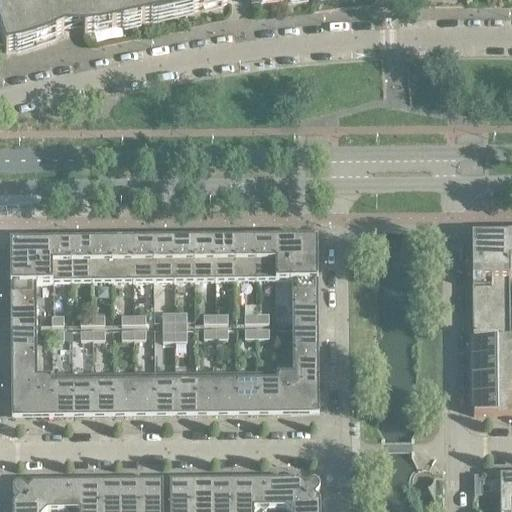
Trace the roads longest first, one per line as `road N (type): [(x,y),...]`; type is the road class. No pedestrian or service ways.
road 1 (residential): [(0,104),(257,49),(511,39)]
road 2 (residential): [(0,452),(342,446)]
road 3 (tertiary): [(0,192),(341,188)]
road 4 (tertiary): [(341,155),(0,158)]
road 5 (residential): [(341,188),(342,446)]
road 6 (residential): [(450,443),(450,187)]
